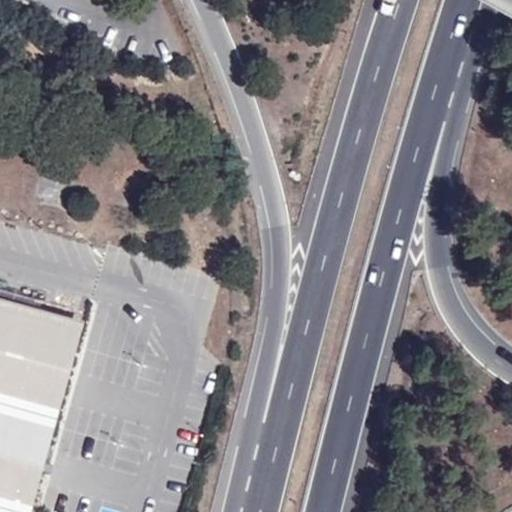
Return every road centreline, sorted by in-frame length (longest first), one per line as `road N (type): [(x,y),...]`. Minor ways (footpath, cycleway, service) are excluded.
road 1 (motorway): [(322,511),(417,148),(465,0)]
road 2 (motorway): [(404,0),(362,131),(266,511)]
road 3 (motorway): [(201,0),(269,188),(281,284),(239,511)]
road 4 (motorway): [(511,365),(480,345),(451,307),(437,267),(447,147),(495,0)]
